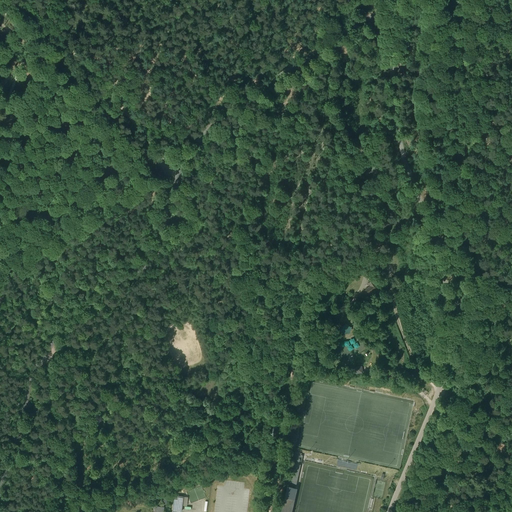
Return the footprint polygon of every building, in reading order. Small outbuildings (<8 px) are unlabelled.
[(373,279),(368,283),(370,286),(363,290),(367,295),(379,288),(373,279)] [(348,334),(350,326),(341,323),(339,331),(348,334)] [(340,348),(356,347),(355,339),(340,340),(340,348)] [(314,359),(309,363),(314,368),(319,364),(314,359)] [(281,511),(291,511),(297,488),(296,487),(303,456),(301,455),(301,453),(294,451),(287,480),(288,480),(287,485),(288,485),(281,511)] [(181,511),(184,496),(174,495),(172,511),(173,511),(180,511),(181,511)]
